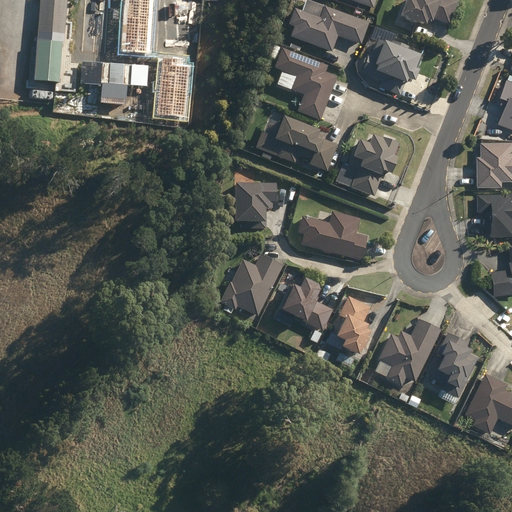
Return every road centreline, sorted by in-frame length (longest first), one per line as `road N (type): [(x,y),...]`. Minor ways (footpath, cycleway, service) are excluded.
road 1 (residential): [(430,186),(501,0)]
road 2 (residential): [(433,283),(411,279),(400,256),(430,186)]
